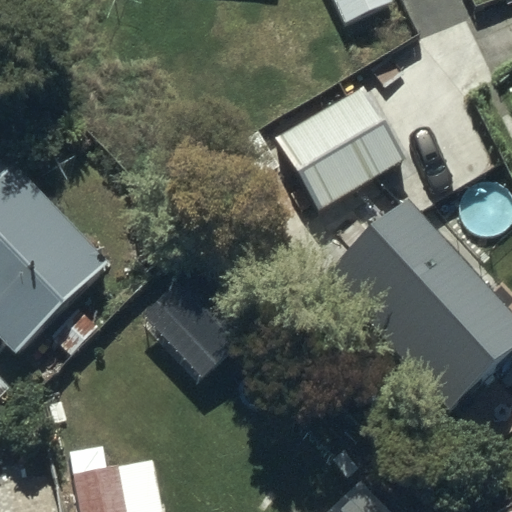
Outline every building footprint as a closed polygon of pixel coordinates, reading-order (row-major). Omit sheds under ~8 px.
[(389,0),(328,0),(343,29),(392,5),(389,0)] [(402,163),(359,92),(274,143),(317,214),(402,163)] [(0,163),(0,344),(15,360),(20,354),(49,383),(106,327),(77,298),(106,269),(0,163)] [(511,352),(511,319),(406,204),(322,280),(446,414),(511,352)] [(234,345),(173,285),(137,321),(197,381),(234,345)] [(158,511),(151,467),(69,481),(74,511),(158,511)]
